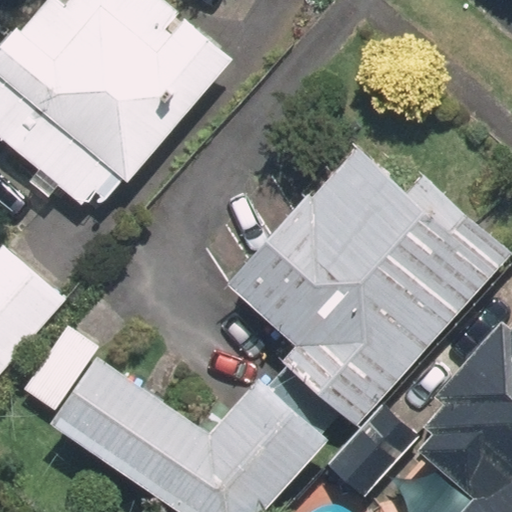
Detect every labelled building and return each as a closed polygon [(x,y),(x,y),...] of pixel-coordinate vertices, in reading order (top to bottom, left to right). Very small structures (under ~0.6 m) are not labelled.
[(54,0),(34,0),(0,39),(0,147),(86,221),(224,60),(152,0),(65,0),(61,5),(54,0)] [(350,431),(507,256),(418,177),(402,196),(344,145),(215,290),(282,349),(271,361),(350,431)] [(0,375),(63,306),(0,249),(0,375)] [(456,511),(511,511),(511,320),(501,332),(492,324),(425,400),(443,416),(409,454),(465,503),(456,511)] [(252,379),(199,437),(91,364),(99,352),(63,328),(19,394),(49,414),(39,428),(165,511),(260,511),(323,444),(252,379)] [(378,407),(321,471),(357,503),(414,438),(378,407)]
